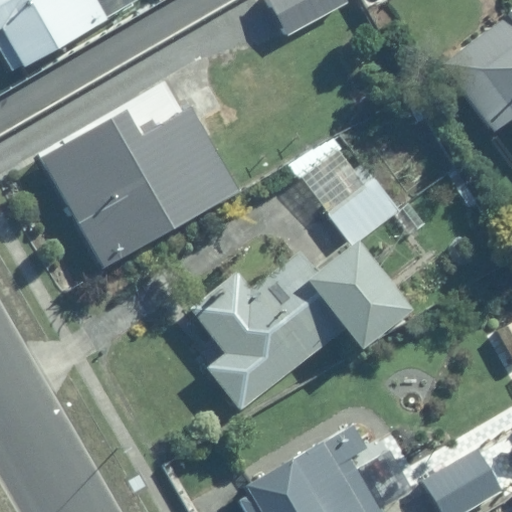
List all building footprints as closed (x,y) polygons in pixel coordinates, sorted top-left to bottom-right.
[(0,0),(0,63),(5,72),(18,65),(102,17),(91,0),(0,0)] [(261,0),(281,39),(289,35),(342,8),(337,0),(261,0)] [(505,118),(511,127),(511,4),(439,64),(490,129),(505,118)] [(96,270),(109,262),(232,192),(185,110),(132,140),(115,110),(32,157),(96,270)] [(400,213),(346,149),(302,185),(355,250),(400,213)] [(296,280),(302,288),(349,348),(395,311),(343,244),(296,280)] [(235,410),(251,398),(328,338),(286,283),(258,304),(230,269),(181,307),(218,355),(202,367),(235,410)] [(227,495),(230,500),(237,511),(374,511),(346,466),(368,453),(348,421),(227,495)] [(436,511),(466,511),(496,494),(470,451),(418,482),(436,511)]
